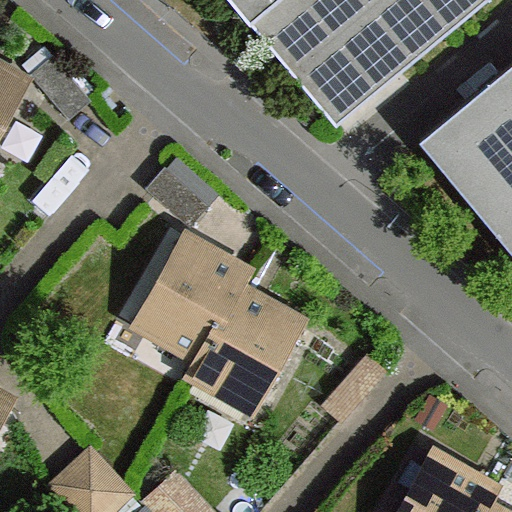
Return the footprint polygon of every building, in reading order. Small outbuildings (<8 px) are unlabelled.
[(511,0),(235,0),(338,120),(488,0),(511,0)] [(58,54),(34,74),(72,118),(95,99),(58,54)] [(511,247),(511,57),(419,132),(511,247)] [(0,67),(0,132),(27,83),(0,67)] [(169,166),(150,189),(192,225),(212,202),(169,166)] [(141,318),(204,352),(240,290),(249,275),(187,239),(141,318)] [(204,352),(194,368),(258,403),(302,326),(240,290),(204,352)] [(389,369),(374,355),(326,406),(343,421),(389,369)] [(10,404),(0,398),(0,423),(1,421),(10,404)] [(94,448),(55,484),(80,511),(113,511),(135,493),(94,448)] [(433,456),(401,511),(484,511),(487,507),(496,492),(433,456)] [(211,511),(177,475),(151,498),(163,511),(211,511)]
